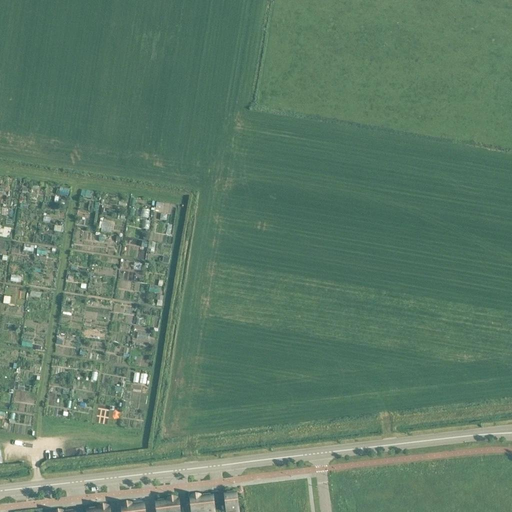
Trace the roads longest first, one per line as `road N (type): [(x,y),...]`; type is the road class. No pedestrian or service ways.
road 1 (tertiary): [(0,491),(319,453)]
road 2 (tertiary): [(319,453),(511,433)]
